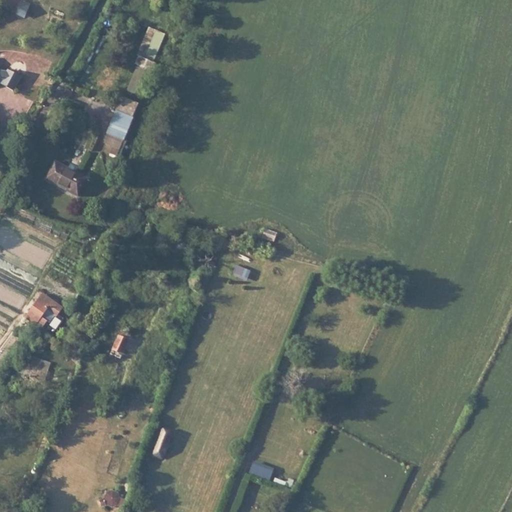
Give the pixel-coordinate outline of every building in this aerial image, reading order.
[(22,7),(19,15),(27,17),(29,9),(22,7)] [(0,80),(0,81),(14,88),(20,74),(7,68),(6,69),(0,80)] [(119,115),(130,119),(137,106),(126,101),(119,115)] [(132,121),(130,119),(119,115),(110,136),(123,143),(132,121)] [(116,158),(123,143),(110,136),(108,155),(116,158)] [(88,179),(58,163),(49,181),(80,195),(88,179)] [(277,235),(266,231),(263,241),(274,244),(277,235)] [(250,272),(237,268),(234,278),(247,282),(250,272)] [(62,307),(42,294),(25,320),(42,331),(48,322),(42,318),(47,311),(57,316),(62,307)] [(129,342),(119,338),(112,352),(123,356),(129,342)]
